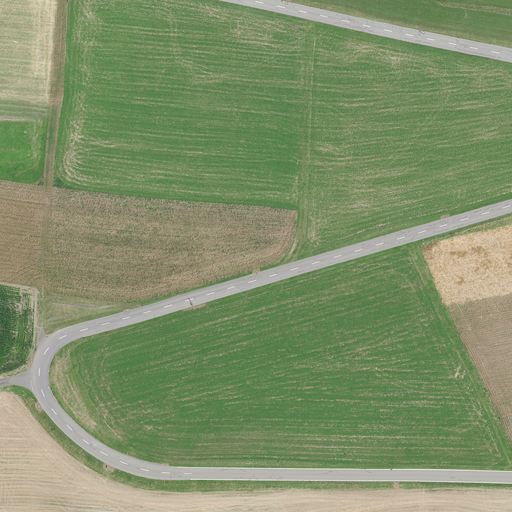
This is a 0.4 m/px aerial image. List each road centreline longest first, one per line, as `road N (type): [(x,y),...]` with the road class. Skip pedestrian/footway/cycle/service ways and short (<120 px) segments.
road 1 (tertiary): [(511,477),(144,470),(103,454),(67,427),(37,378),(45,348),(63,335),(511,205)]
road 2 (track): [(45,348),(44,185),(59,0)]
road 3 (track): [(282,271),(297,241),(302,200),(308,11)]
road 4 (tertiary): [(511,54),(254,0)]
